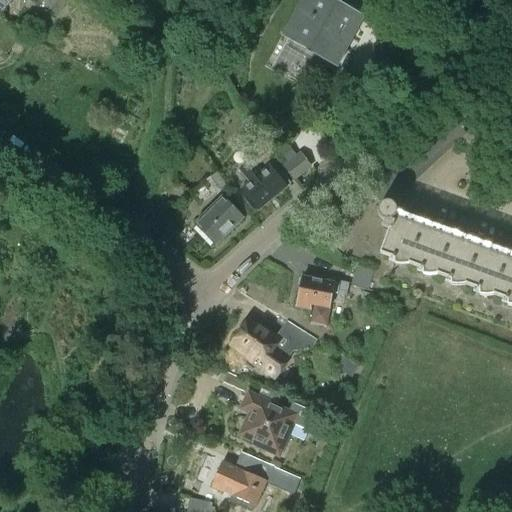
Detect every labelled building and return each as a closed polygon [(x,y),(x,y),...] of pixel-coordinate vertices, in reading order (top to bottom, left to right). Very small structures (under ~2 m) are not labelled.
[(296,0),(281,31),(338,63),(366,13),(343,0),(296,0)] [(0,20),(0,40),(11,27),(1,20),(0,20)] [(11,27),(0,40),(0,49),(5,54),(20,34),(11,27)] [(204,66),(198,73),(199,77),(204,81),(208,81),(213,74),(204,66)] [(379,255),(511,302),(511,259),(396,219),(395,213),(394,208),(389,205),(386,205),(385,206),(384,203),(463,128),(459,124),(472,108),(460,98),(446,114),(446,116),(367,190),(382,205),(380,208),(378,213),(378,218),(380,219),(381,221),(384,223),(382,228),(389,230),(379,255)] [(244,138),(264,165),(274,157),(254,130),(244,138)] [(288,148),(280,155),(286,163),(295,155),(288,148)] [(300,155),(283,168),(293,180),(309,167),(300,155)] [(241,190),(258,211),(286,188),(269,167),(259,175),(254,169),(248,169),(245,171),(244,177),(249,183),(241,190)] [(194,226),(215,247),(243,219),(222,198),(194,226)] [(352,287),(368,291),(373,272),(357,268),(352,287)] [(296,308),(310,310),(310,305),(329,309),(332,294),(336,295),(338,285),(302,278),(296,308)] [(362,292),(360,300),(376,305),(378,297),(362,292)] [(246,360),(273,379),(292,353),(312,351),(318,343),(288,323),(276,340),(249,321),(232,345),(248,357),(246,360)] [(286,443),(282,441),(294,416),(249,395),(242,410),(251,414),(241,436),(254,442),(252,446),(279,458),(286,443)] [(320,400),(313,414),(324,419),(331,405),(320,400)] [(243,502),(240,507),(251,511),(253,507),(254,507),(266,482),(265,481),(268,473),(258,469),(254,477),(243,472),(242,473),(221,463),(210,488),(243,502)] [(187,511),(209,511),(211,505),(189,500),(187,511)]
